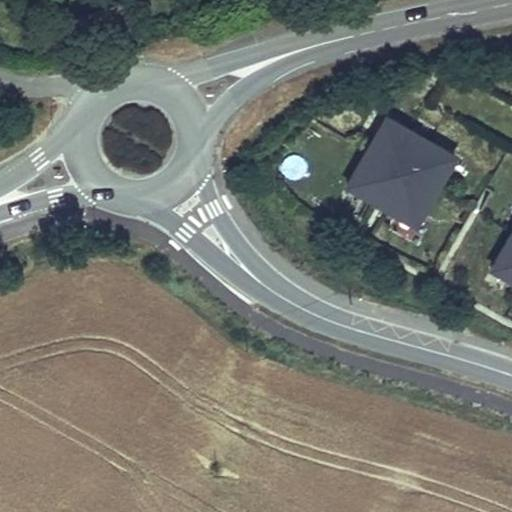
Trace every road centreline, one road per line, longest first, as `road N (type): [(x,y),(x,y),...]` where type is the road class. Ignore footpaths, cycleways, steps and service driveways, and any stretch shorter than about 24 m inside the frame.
road 1 (tertiary): [(511,375),(350,328),(251,275)]
road 2 (tertiary): [(511,3),(324,41)]
road 3 (tertiary): [(324,41),(154,87)]
road 4 (tertiary): [(191,136),(241,88),(324,41)]
road 5 (tertiary): [(139,194),(213,257),(251,275)]
road 6 (tertiary): [(251,275),(187,160)]
